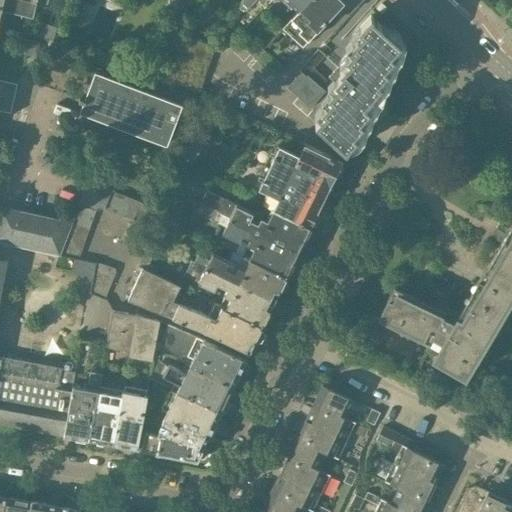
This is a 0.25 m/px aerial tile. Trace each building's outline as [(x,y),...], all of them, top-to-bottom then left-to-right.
[(27,0),(0,0),(0,15),(2,8),(32,15),(35,2),(27,0)] [(241,0),(239,8),(245,10),(253,0),(259,0),(265,5),(270,0),(241,0)] [(302,46),(343,1),(341,0),(308,0),(301,9),(283,28),(302,46)] [(291,0),(301,9),(308,0),(291,0)] [(315,122),(345,149),(367,125),(364,121),(373,111),(370,108),(380,97),(377,95),(387,85),(383,81),(393,70),(390,67),(400,56),(396,52),(406,42),(384,22),(380,26),(369,16),(358,28),(361,31),(351,42),(355,46),(328,76),(338,84),(328,95),(332,99),(322,110),(325,112),(315,122)] [(235,39),(228,34),(222,49),(225,50),(235,39)] [(211,62),(216,47),(186,37),(180,52),(211,62)] [(36,57),(40,41),(26,39),(23,54),(36,57)] [(325,55),(317,48),(298,69),(302,72),(306,76),(307,74),(325,55)] [(270,55),(264,49),(258,56),(263,61),(270,55)] [(211,62),(180,52),(175,67),(205,78),(208,71),(211,62)] [(205,78),(175,67),(170,82),(200,93),(205,78)] [(138,123),(170,135),(182,104),(95,71),(85,98),(80,96),(79,100),(120,116),(120,122),(136,128),(138,123)] [(307,74),(306,76),(302,72),(288,87),(311,108),(324,92),(326,91),(307,74)] [(0,110),(11,113),(17,83),(0,79),(0,110)] [(280,144),(269,166),(325,192),(333,176),(340,174),(344,167),(340,161),(341,159),(305,142),(299,154),(280,144)] [(239,152),(254,159),(257,153),(242,146),(239,152)] [(176,161),(185,165),(191,152),(183,148),(176,161)] [(175,163),(169,177),(179,182),(185,168),(175,163)] [(321,215),(317,209),(325,192),(269,166),(259,187),(279,196),(273,208),(310,225),(317,224),(321,215)] [(93,173),(90,182),(112,190),(112,191),(116,181),(93,173)] [(112,190),(90,182),(87,182),(79,203),(97,210),(105,208),(112,190)] [(105,208),(114,212),(121,194),(112,191),(112,190),(105,208)] [(218,212),(298,250),(303,240),(308,240),(312,231),(310,226),(310,225),(273,208),(264,203),(256,222),(249,218),(252,212),(207,190),(201,203),(218,212)] [(123,216),(130,197),(121,194),(114,212),(123,216)] [(130,197),(123,216),(131,218),(138,200),(130,197)] [(169,219),(176,203),(166,198),(159,215),(169,219)] [(124,238),(138,243),(141,235),(152,211),(154,206),(138,200),(131,218),(124,238)] [(79,203),(79,205),(76,213),(93,219),(97,210),(79,203)] [(72,222),(11,209),(0,206),(0,243),(58,256),(65,241),(72,222)] [(235,251),(286,276),(287,274),(292,274),(296,265),(295,260),(294,259),(298,250),(218,212),(214,221),(225,226),(222,232),(240,241),(235,251)] [(90,229),(93,219),(76,213),(72,222),(90,229)] [(69,231),(87,238),(90,229),(72,222),(69,231)] [(511,222),(453,322),(486,341),(511,297),(511,222)] [(83,247),(87,238),(69,231),(65,241),(83,247)] [(65,241),(58,256),(59,256),(60,254),(79,258),(83,247),(65,241)] [(155,252),(158,245),(148,241),(145,248),(155,252)] [(142,256),(151,259),(155,252),(145,248),(142,256)] [(288,281),(285,277),(286,276),(235,251),(233,250),(228,261),(212,253),(209,260),(198,254),(195,260),(274,299),(278,290),(285,289),(288,281)] [(0,422),(63,435),(72,386),(76,363),(0,348),(0,279),(4,260),(0,259),(0,422)] [(142,268),(147,270),(150,262),(141,259),(138,267),(142,268)] [(220,305),(261,324),(268,323),(272,316),(268,310),(274,299),(195,260),(191,259),(184,275),(215,289),(217,283),(228,288),(220,305)] [(96,262),(95,263),(93,277),(92,283),(99,286),(107,266),(96,262)] [(107,266),(99,286),(109,290),(111,285),(118,270),(107,266)] [(248,352),(254,340),(261,338),(264,332),(260,327),(261,324),(220,305),(215,302),(209,315),(185,304),(187,300),(182,297),(186,289),(147,270),(142,268),(127,300),(211,334),(248,352)] [(92,283),(90,293),(105,299),(109,290),(99,286),(92,283)] [(465,377),(486,341),(453,322),(442,316),(445,312),(394,287),(380,317),(430,341),(433,335),(443,340),(432,358),(465,377)] [(114,303),(105,346),(130,351),(138,313),(117,309),(117,304),(114,303)] [(153,359),(160,321),(138,313),(130,351),(129,355),(153,359)] [(190,364),(232,383),(244,358),(205,340),(168,325),(160,342),(184,353),(181,359),(190,364)] [(220,409),(232,383),(190,364),(186,372),(168,363),(162,375),(180,383),(177,389),(220,409)] [(63,435),(88,439),(97,391),(100,374),(89,372),(86,389),(72,386),(63,435)] [(327,378),(324,385),(336,391),(336,389),(339,384),(327,378)] [(345,419),(347,416),(355,399),(336,389),(336,391),(324,385),(323,384),(313,404),(318,406),(345,419)] [(123,389),(122,395),(113,444),(136,449),(147,394),(123,389)] [(155,413),(208,434),(220,409),(177,389),(173,397),(158,391),(152,402),(163,406),(161,410),(157,409),(155,413)] [(122,395),(97,391),(88,439),(113,444),(122,395)] [(306,418),(297,436),(325,449),(324,450),(338,457),(356,421),(347,416),(345,419),(318,406),(311,420),(306,418)] [(366,420),(375,424),(381,411),(373,407),(366,420)] [(207,453),(205,448),(201,446),(208,434),(155,413),(153,412),(150,421),(147,420),(141,449),(196,459),(197,457),(201,459),(205,457),(207,453)] [(485,416),(479,430),(497,438),(503,423),(485,416)] [(355,433),(364,437),(368,429),(359,424),(355,433)] [(383,425),(380,432),(395,440),(398,432),(383,425)] [(391,446),(395,440),(380,432),(376,439),(391,446)] [(402,443),(409,447),(412,440),(398,432),(395,440),(402,443)] [(316,466),(324,450),(325,449),(297,436),(293,434),(283,453),(288,455),(315,469),(316,466)] [(427,447),(412,440),(409,447),(424,454),(427,447)] [(430,477),(438,461),(424,454),(409,447),(402,443),(385,479),(399,486),(400,484),(427,498),(436,480),(430,477)] [(427,447),(424,454),(438,461),(442,454),(427,447)] [(283,476),(276,491),(303,504),(303,505),(317,511),(328,511),(330,510),(316,503),(330,473),(316,466),(315,469),(288,455),(279,474),(283,476)] [(338,494),(346,498),(358,471),(350,467),(344,480),(345,480),(338,494)] [(390,504),(406,511),(425,511),(431,500),(427,498),(400,484),(399,486),(391,502),(390,504)] [(511,511),(511,507),(505,505),(508,500),(476,485),(467,488),(455,511),(511,511)] [(299,511),(303,505),(303,504),(276,491),(271,488),(262,507),(266,510),(271,511),(299,511)] [(406,511),(390,504),(391,502),(367,490),(363,498),(378,505),(374,511),(406,511)] [(358,509),(363,498),(355,494),(350,505),(358,509)] [(28,511),(31,501),(5,496),(2,511),(28,511)] [(56,511),(57,505),(31,501),(28,511),(56,511)]
